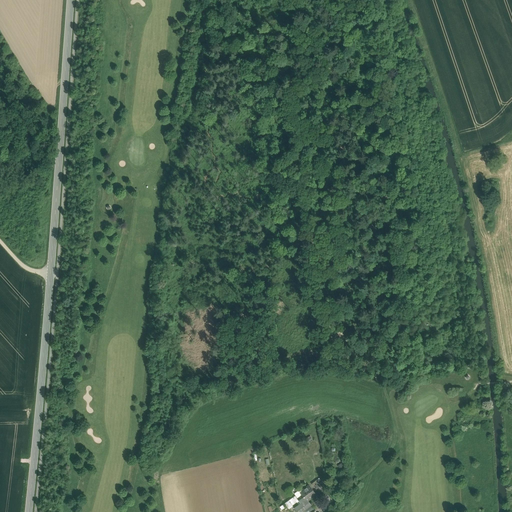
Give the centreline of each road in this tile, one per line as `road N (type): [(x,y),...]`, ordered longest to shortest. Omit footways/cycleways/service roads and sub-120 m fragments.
road 1 (secondary): [(69,0),(50,274)]
road 2 (secondary): [(50,274),(28,511)]
